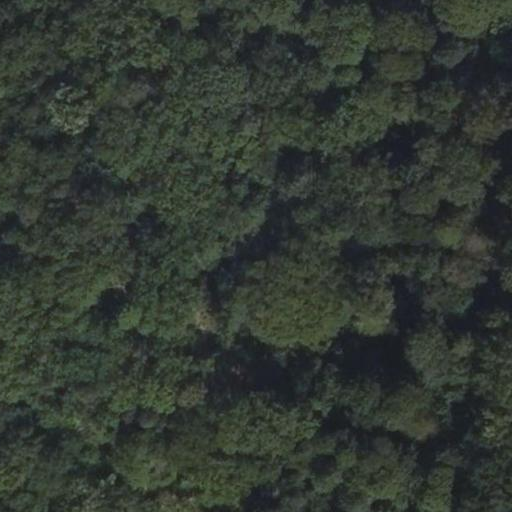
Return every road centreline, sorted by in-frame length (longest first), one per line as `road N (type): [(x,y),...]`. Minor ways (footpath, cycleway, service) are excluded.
road 1 (track): [(465,511),(511,209)]
road 2 (track): [(0,385),(100,440),(174,511)]
